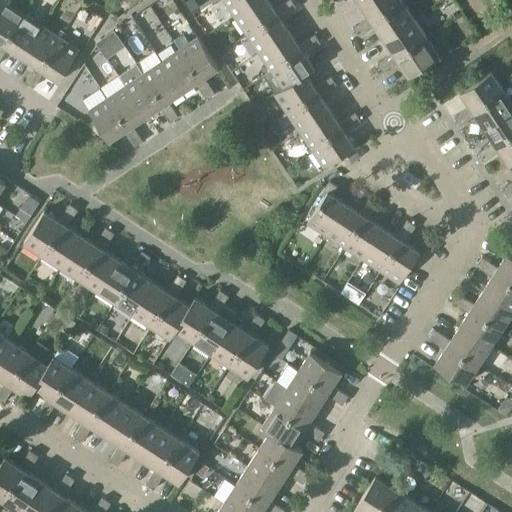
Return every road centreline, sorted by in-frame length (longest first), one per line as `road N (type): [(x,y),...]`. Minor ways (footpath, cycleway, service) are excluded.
road 1 (residential): [(302,511),(473,225)]
road 2 (residential): [(168,511),(0,415)]
road 3 (residential): [(473,225),(393,192),(377,152),(397,129)]
road 4 (residential): [(397,129),(318,0)]
road 5 (residential): [(473,225),(397,129)]
